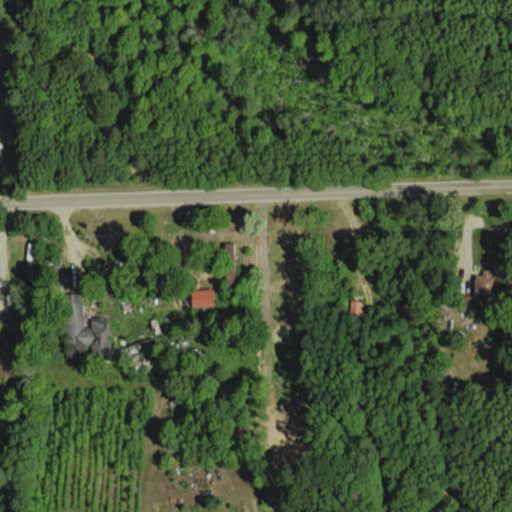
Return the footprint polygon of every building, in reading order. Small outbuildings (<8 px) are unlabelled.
[(232,242),(222,242),(223,284),(233,284),(232,242)] [(62,273),(60,264),(49,266),(51,275),(62,273)] [(475,271),(476,293),(496,292),(496,271),(475,271)] [(211,289),(189,289),(189,305),(211,305),(211,289)] [(62,294),(65,356),(85,355),(84,344),(89,344),(90,360),(109,359),(107,325),(105,325),(105,321),(83,322),(81,293),(62,294)] [(350,315),(363,315),(363,300),(350,300),(350,315)]
